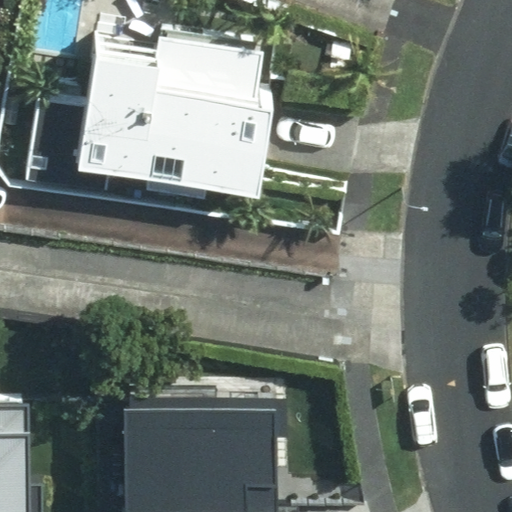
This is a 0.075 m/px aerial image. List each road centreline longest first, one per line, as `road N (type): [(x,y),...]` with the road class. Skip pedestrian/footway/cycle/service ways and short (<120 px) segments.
road 1 (residential): [(511,14),(466,190),(466,363),(496,511)]
road 2 (unknown): [(466,363),(0,281)]
